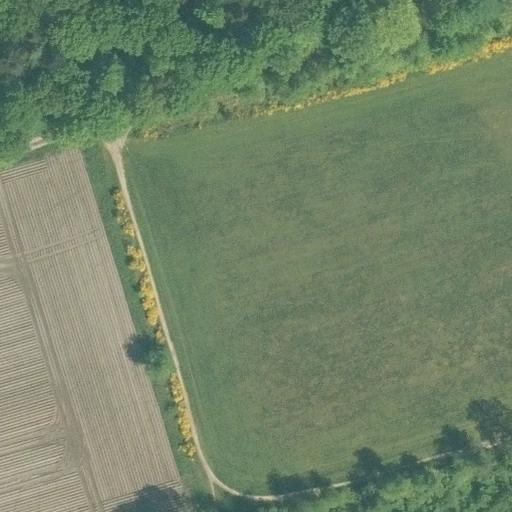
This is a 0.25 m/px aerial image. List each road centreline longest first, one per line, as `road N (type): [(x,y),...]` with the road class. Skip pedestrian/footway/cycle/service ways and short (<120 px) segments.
road 1 (track): [(491,0),(95,116)]
road 2 (track): [(95,116),(208,511)]
road 3 (track): [(227,511),(511,432)]
road 4 (track): [(59,0),(95,116)]
